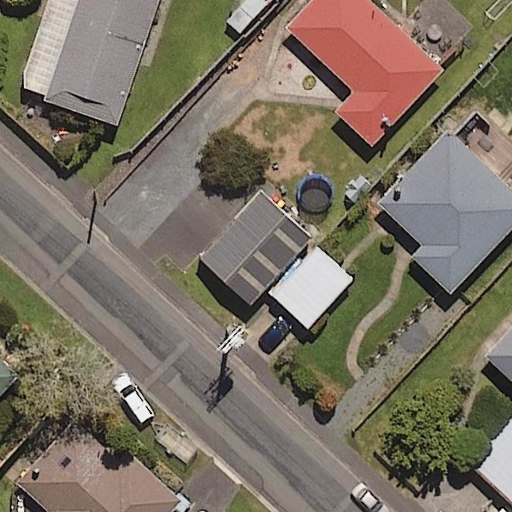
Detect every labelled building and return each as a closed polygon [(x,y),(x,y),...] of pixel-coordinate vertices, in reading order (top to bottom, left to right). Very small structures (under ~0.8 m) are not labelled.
[(147,0),(40,0),(12,82),(109,115),(147,0)] [(235,32),(265,0),(230,0),(217,15),(235,32)] [(365,137),(440,56),(379,0),(301,0),(281,22),(349,84),(330,104),(365,137)] [(511,189),(496,175),(511,158),(511,138),(474,103),(448,130),(440,123),(372,196),(416,237),(405,248),(442,283),(511,208),(511,189)] [(348,266),(256,183),(195,251),(247,299),(261,283),(300,319),(348,266)] [(511,378),(511,310),(478,347),(511,378)] [(0,343),(0,333),(4,329),(0,324),(0,379),(18,360),(0,343)] [(511,407),(465,457),(511,501),(511,407)] [(17,471),(47,498),(33,511),(24,511),(20,509),(17,511),(158,511),(180,489),(128,440),(119,450),(75,409),(17,471)]
